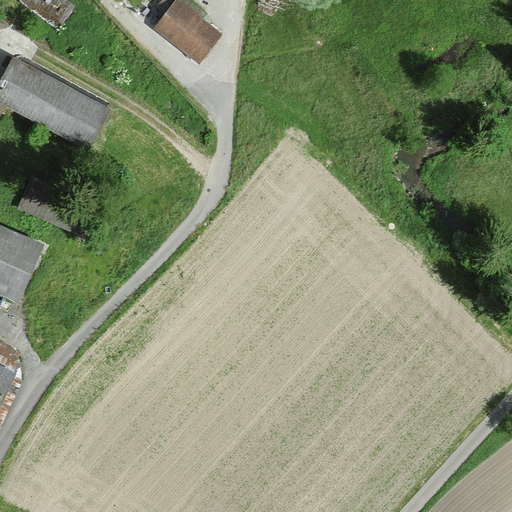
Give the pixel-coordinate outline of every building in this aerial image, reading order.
[(229,37),(208,19),(212,14),(195,0),(182,0),(158,29),(176,44),(178,42),(205,65),(229,37)] [(0,94),(88,141),(107,105),(14,55),(0,80),(0,94)] [(20,201),(91,230),(102,203),(31,175),(20,201)] [(0,284),(20,292),(42,240),(0,222),(0,284)] [(0,424),(6,427),(31,371),(0,358),(0,424)]
